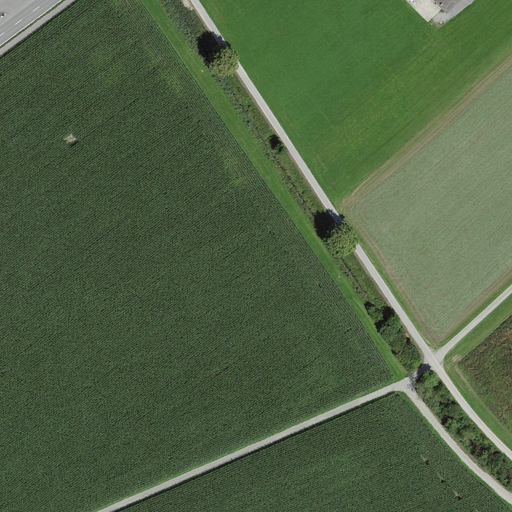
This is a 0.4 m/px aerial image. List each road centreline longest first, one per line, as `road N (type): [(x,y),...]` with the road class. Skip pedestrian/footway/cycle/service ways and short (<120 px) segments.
road 1 (track): [(191,0),(436,362),(511,445)]
road 2 (track): [(511,290),(405,383),(106,511)]
road 3 (track): [(511,499),(478,471),(405,383)]
